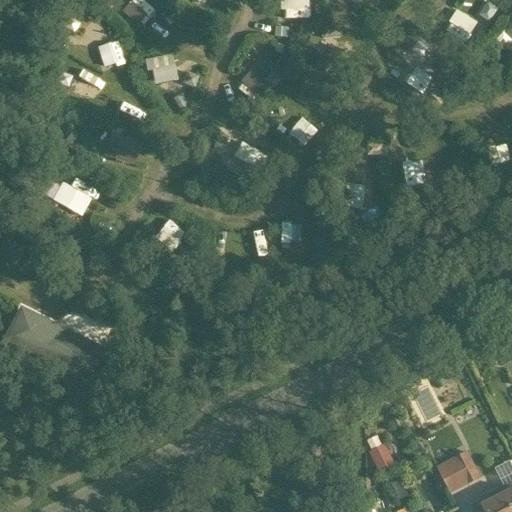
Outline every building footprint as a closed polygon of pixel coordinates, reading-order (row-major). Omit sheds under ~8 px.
[(144,0),(132,0),(122,10),(138,26),(155,10),(144,0)] [(285,0),(285,18),(311,18),(311,0),(285,0)] [(109,45),(100,47),(105,66),(114,64),(109,45)] [(152,84),(179,80),(175,54),(148,59),(152,84)] [(305,145),(317,130),(303,118),(291,134),(305,145)] [(53,200),(82,215),(92,197),(63,182),(53,200)] [(169,220),(156,237),(173,250),(186,233),(169,220)] [(86,380),(100,352),(20,314),(6,342),(86,380)] [(439,465),(451,493),(483,479),(471,451),(439,465)] [(507,492),(474,509),(475,511),(511,511),(511,484),(505,488),(507,492)]
